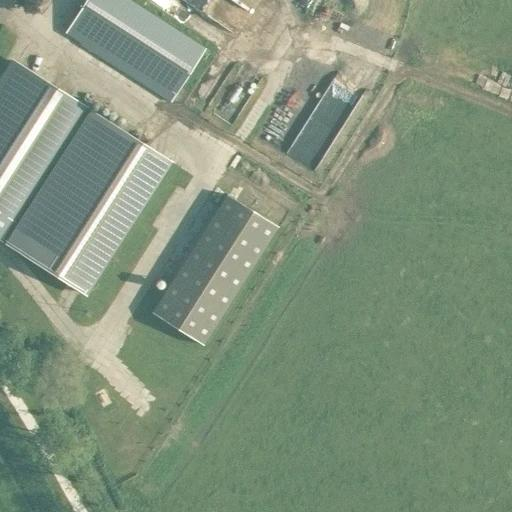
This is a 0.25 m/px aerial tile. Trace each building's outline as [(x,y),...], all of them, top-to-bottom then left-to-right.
[(202,45),(130,0),(81,0),(63,29),(169,97),(202,45)] [(0,239),(11,247),(12,246),(82,289),(166,157),(96,113),(9,58),(0,72),(0,239)] [(241,63),(236,75),(249,81),(255,69),(241,63)] [(253,178),(278,143),(264,133),(239,168),(253,178)] [(267,191),(288,202),(312,151),(291,141),(267,191)] [(276,223),(225,191),(149,309),(200,341),(276,223)]
